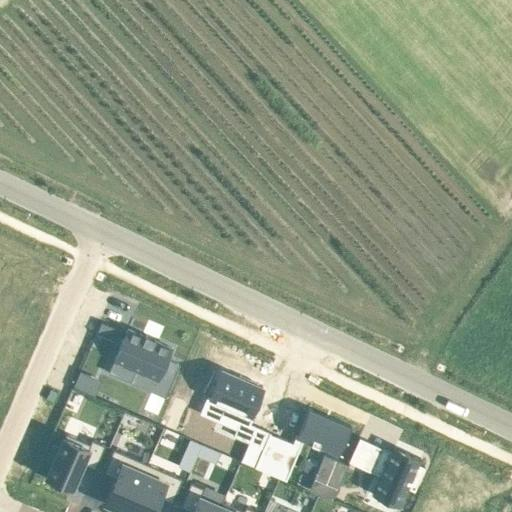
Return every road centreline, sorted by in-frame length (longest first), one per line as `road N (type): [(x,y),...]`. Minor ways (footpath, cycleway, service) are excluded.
road 1 (tertiary): [(511,428),(101,228)]
road 2 (residential): [(101,228),(0,455)]
